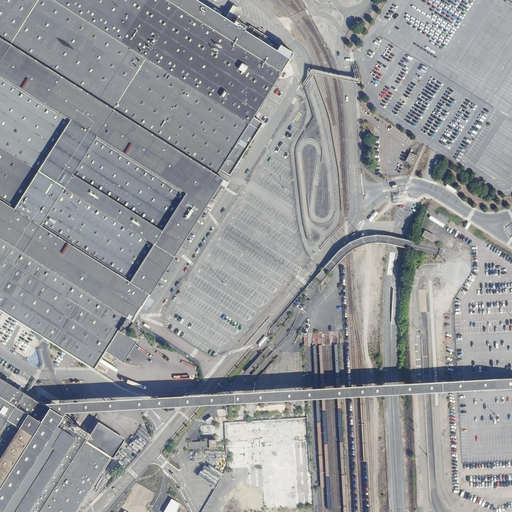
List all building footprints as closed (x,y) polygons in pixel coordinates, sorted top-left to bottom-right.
[(0,0),(0,309),(93,368),(118,330),(124,334),(223,179),(217,175),(293,53),(251,26),(247,31),(245,30),(247,26),(236,19),(234,23),(198,0),(0,0)] [(405,161),(412,164),(416,155),(409,152),(405,161)] [(423,231),(421,236),(432,241),(434,235),(423,231)] [(228,308),(240,312),(241,309),(240,307),(242,299),(249,301),(246,296),(252,293),(243,290),(242,286),(239,286),(230,291),(231,301),(228,296),(228,298),(216,295),(213,295),(212,298),(205,296),(205,300),(201,302),(204,303),(207,302),(209,306),(209,324),(211,317),(218,319),(218,313),(219,313),(228,308)] [(0,511),(74,511),(110,456),(113,458),(124,439),(97,422),(89,435),(65,421),(44,408),(0,380),(0,511)] [(511,381),(451,386),(44,408),(65,421),(67,416),(451,395),(511,391),(511,381)] [(310,481),(306,419),(247,423),(249,440),(231,441),(231,443),(228,443),(230,468),(252,467),(252,470),(263,470),(263,483),(285,482),(284,478),(296,478),(296,481),(305,480),(305,483),(297,484),(297,489),(308,488),(307,481),(310,481)] [(215,441),(188,442),(189,450),(216,449),(215,441)] [(286,489),(288,492),(295,487),(291,480),(284,485),(286,488),(286,489)] [(172,499),(164,511),(176,511),(181,505),(172,499)]
